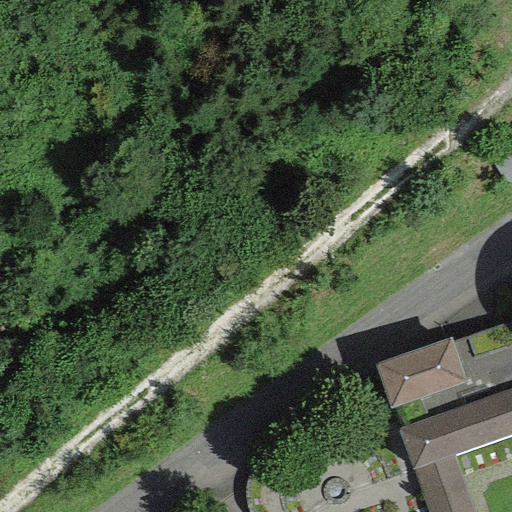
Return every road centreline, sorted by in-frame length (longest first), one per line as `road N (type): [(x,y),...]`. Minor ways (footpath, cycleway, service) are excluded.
road 1 (track): [(0,507),(153,374),(410,174),(511,80)]
road 2 (residential): [(145,511),(410,306),(511,239)]
